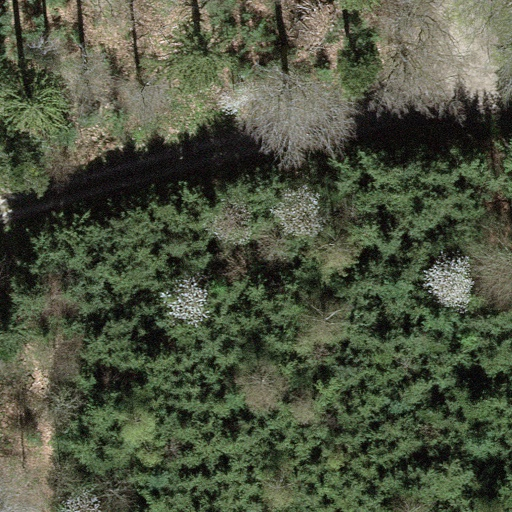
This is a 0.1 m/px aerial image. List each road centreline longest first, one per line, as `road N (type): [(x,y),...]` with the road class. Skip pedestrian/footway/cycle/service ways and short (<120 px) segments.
road 1 (track): [(508,108),(390,122),(0,217)]
road 2 (track): [(426,0),(508,108)]
